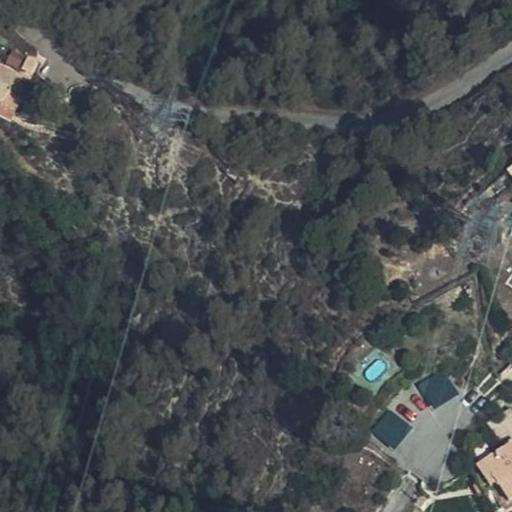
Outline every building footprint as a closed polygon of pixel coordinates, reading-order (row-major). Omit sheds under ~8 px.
[(0,113),(30,126),(36,113),(44,95),(43,95),(0,77),(0,113)] [(54,121),(36,113),(30,126),(30,131),(47,138),(54,121)] [(435,405),(459,393),(447,370),(423,383),(435,405)] [(511,505),(511,446),(485,464),(494,480),(495,478),(511,505)] [(494,480),(485,464),(478,468),(487,484),(494,480)]
